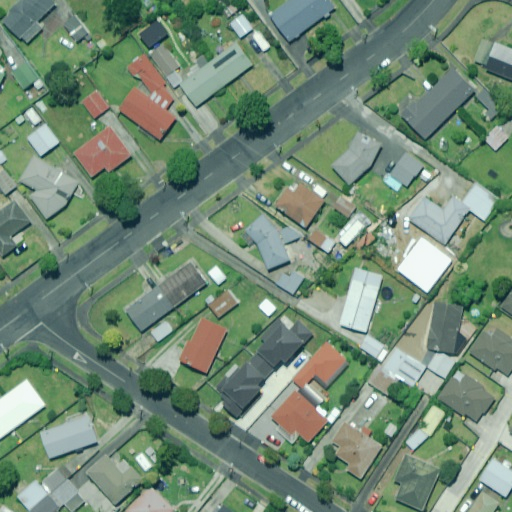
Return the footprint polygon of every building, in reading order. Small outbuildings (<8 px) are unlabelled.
[(58,4),(53,0),(26,0),(5,23),(28,45),(44,29),(38,24),(58,4)] [(338,9),(331,0),(293,0),(272,16),(291,43),(338,9)] [(240,10),(233,2),(222,11),(230,19),(240,10)] [(254,30),(244,15),(231,24),(242,39),(254,30)] [(89,35),(77,17),(66,25),(78,43),(89,35)] [(511,50),(485,39),(476,62),(489,67),(488,70),(511,79),(511,50)] [(254,66),(238,44),(182,85),(199,108),(254,66)] [(181,67),(164,45),(151,55),(169,77),(181,67)] [(166,85),(146,56),(130,68),(138,80),(141,78),(153,94),(166,85)] [(39,80),(27,64),(13,74),(25,90),(39,80)] [(477,92),(455,70),(422,102),(420,100),(403,116),(427,140),(477,92)] [(177,119),(137,89),(121,110),(161,140),(177,119)] [(111,108),(99,91),(83,102),(96,120),(111,108)] [(42,121),(33,109),(27,114),(36,126),(42,121)] [(61,143),(48,125),(29,139),(43,157),(61,143)] [(134,157),(113,127),(76,154),(93,179),(108,169),(111,173),(134,157)] [(510,138),(499,128),(486,142),(497,152),(510,138)] [(334,166),(354,186),(374,166),(381,144),(356,135),(352,147),(334,166)] [(425,167),(408,154),(392,175),(409,188),(425,167)] [(80,186),(37,158),(22,181),(37,191),(33,198),(49,219),(68,205),(70,201),(80,186)] [(20,187),(7,170),(0,174),(0,186),(7,196),(20,187)] [(327,202),(303,184),(296,194),(290,190),(278,206),(307,228),(327,202)] [(499,204),(476,187),(464,204),(456,198),(445,212),(426,198),(411,220),(446,245),(471,211),(486,222),(499,204)] [(358,207),(344,197),(335,209),(349,219),(358,207)] [(34,221),(16,199),(0,212),(0,250),(6,257),(19,246),(13,239),(34,221)] [(260,219),(258,218),(248,234),(255,239),(269,271),(293,261),(284,245),(300,239),(295,225),(277,232),(272,222),(268,224),(260,219)] [(337,242),(316,228),(308,239),(330,253),(337,242)] [(377,238),(371,232),(357,246),(364,252),(377,238)] [(208,285),(191,262),(160,285),(127,311),(144,333),(208,285)] [(229,279),(218,267),(210,274),(220,286),(229,279)] [(384,277),(358,269),(342,326),(368,333),(384,277)] [(306,279),(295,272),(291,279),(284,275),(278,285),(294,296),(306,279)] [(239,305),(228,291),(210,305),(220,319),(239,305)] [(278,309),(268,300),(261,308),(270,317),(278,309)] [(465,310),(437,304),(427,348),(463,356),(468,337),(459,335),(465,310)] [(230,332),(204,319),(183,361),(208,374),(230,332)] [(177,330),(170,320),(153,333),(160,343),(177,330)] [(511,375),(511,339),(499,331),(494,338),(486,333),(472,354),(509,379),(511,375)] [(391,350),(369,336),(361,348),(383,362),(391,350)] [(323,348),(314,339),(284,371),(294,380),(323,348)] [(270,356),(261,348),(241,370),(245,374),(241,379),(249,386),(243,393),(258,407),(285,377),(266,360),(270,356)] [(428,368),(399,348),(386,369),(415,388),(428,368)] [(457,363),(439,352),(429,369),(447,379),(457,363)] [(401,381),(380,367),(369,383),(390,397),(401,381)] [(499,395),(461,369),(440,399),(464,417),(466,415),(479,424),(499,395)] [(0,440),(47,406),(29,381),(0,402),(0,440)] [(330,422),(298,392),(273,418),(282,426),(278,430),(294,445),(302,436),(310,444),(330,422)] [(415,453),(433,438),(447,415),(435,407),(421,430),(423,431),(408,444),(415,453)] [(99,443),(89,417),(43,434),(52,459),(99,443)] [(384,448),(348,424),(335,443),(343,448),(337,456),(351,465),(348,470),(363,480),(384,448)] [(125,474),(109,456),(89,474),(117,505),(145,481),(132,467),(125,474)] [(424,511),(443,471),(408,456),(397,482),(404,485),(397,500),(423,511),(424,511)] [(511,492),(511,471),(495,460),(482,481),(508,498),(511,492)] [(31,511),(68,482),(55,467),(36,483),(19,498),(31,511)] [(68,482),(31,511),(58,511),(66,506),(71,511),(75,511),(86,503),(68,482)] [(148,489),(126,511),(177,511),(178,511),(157,492),(155,495),(148,489)] [(497,511),(502,504),(485,493),(472,511),(497,511)] [(236,511),(226,503),(218,511),(236,511)]
